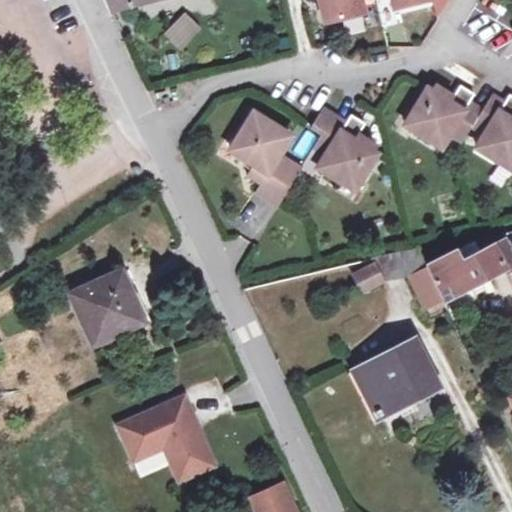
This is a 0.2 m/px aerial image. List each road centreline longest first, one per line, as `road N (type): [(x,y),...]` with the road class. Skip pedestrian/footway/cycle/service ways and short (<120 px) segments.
road 1 (residential): [(161,158),(227,85),(331,59),(368,85),(484,48),(511,61)]
road 2 (unclassified): [(329,511),(161,158)]
road 3 (unclassified): [(161,158),(87,0)]
